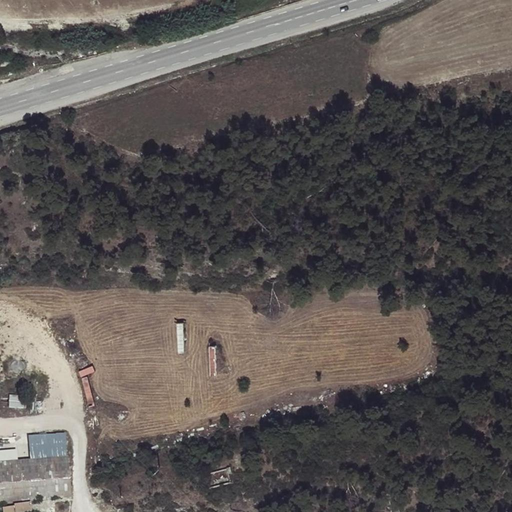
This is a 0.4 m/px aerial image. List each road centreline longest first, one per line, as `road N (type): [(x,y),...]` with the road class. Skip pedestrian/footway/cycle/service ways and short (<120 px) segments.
road 1 (secondary): [(375,0),(0,111)]
road 2 (unclassified): [(95,511),(72,436),(57,420),(0,423)]
